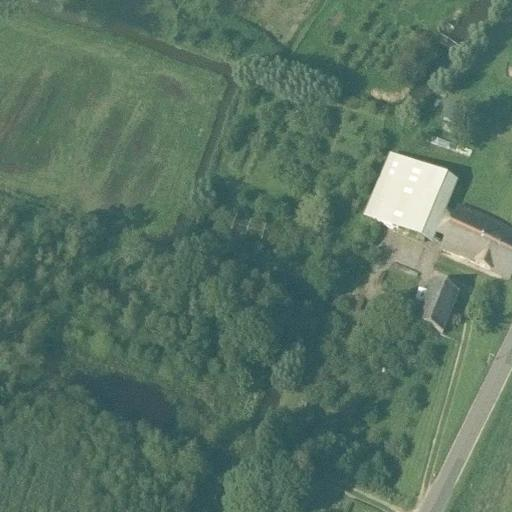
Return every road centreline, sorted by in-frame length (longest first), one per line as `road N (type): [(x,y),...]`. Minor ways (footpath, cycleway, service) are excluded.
road 1 (unclassified): [(430,511),(511,349)]
road 2 (track): [(259,511),(289,472),(387,511)]
